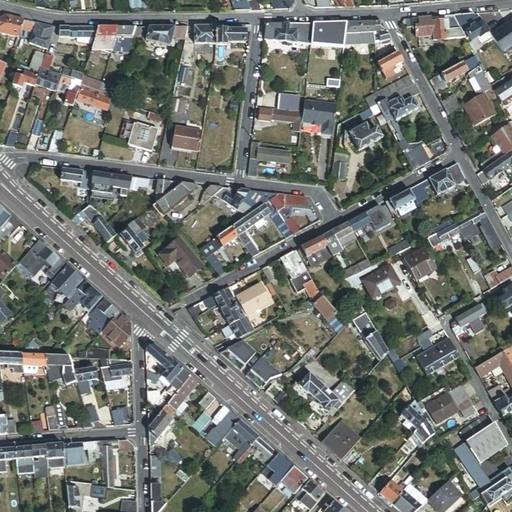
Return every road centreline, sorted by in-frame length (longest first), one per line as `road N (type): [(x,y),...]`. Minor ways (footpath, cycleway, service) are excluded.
road 1 (tertiary): [(136,305),(368,511)]
road 2 (residential): [(259,19),(56,21),(0,7)]
road 3 (residential): [(0,160),(28,156),(240,183)]
road 4 (residential): [(511,441),(443,322),(511,282)]
road 5 (tertiary): [(0,179),(136,305)]
road 6 (residential): [(336,221),(179,302)]
road 7 (residential): [(240,183),(259,19)]
road 8 (residential): [(459,155),(386,16)]
road 9 (residential): [(0,442),(141,431)]
road 10 (residential): [(459,155),(336,221)]
road 11 (residential): [(386,16),(259,19)]
road 12 (residential): [(136,305),(141,431)]
road 13 (residential): [(511,3),(386,16)]
